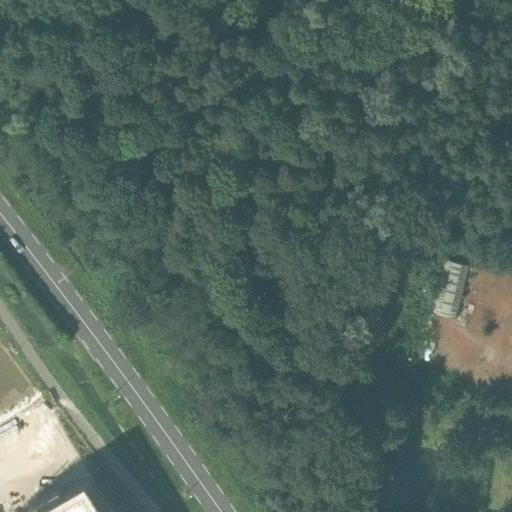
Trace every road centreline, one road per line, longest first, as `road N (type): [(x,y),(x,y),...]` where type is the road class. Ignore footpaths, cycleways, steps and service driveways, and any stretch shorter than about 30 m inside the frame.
road 1 (track): [(395,0),(327,35),(262,26),(250,111),(257,249),(310,370)]
road 2 (primary): [(221,511),(0,217)]
